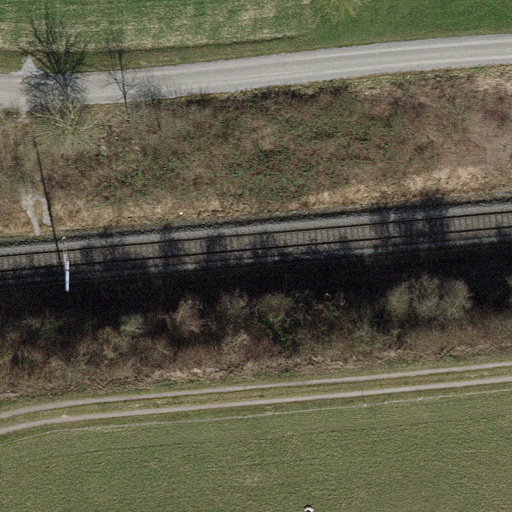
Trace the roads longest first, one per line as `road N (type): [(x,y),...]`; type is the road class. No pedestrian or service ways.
road 1 (track): [(511,365),(70,399),(0,422)]
road 2 (track): [(0,89),(511,49)]
